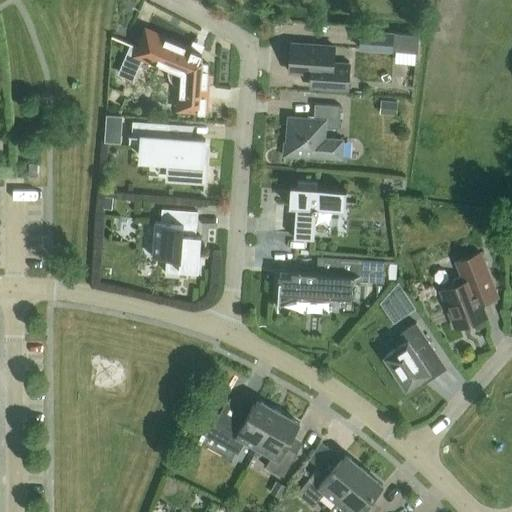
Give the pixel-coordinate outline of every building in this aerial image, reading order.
[(204,111),(208,64),(201,64),(201,60),(199,59),(201,53),(191,48),(191,49),(189,48),(190,45),(144,26),(136,46),(130,44),(117,74),(133,81),(141,60),(157,67),(158,63),(168,68),(168,74),(170,80),(174,84),(180,86),(178,109),(204,111)] [(418,34),(383,32),(359,31),(358,49),(417,53),(418,34)] [(289,72),(311,73),(310,87),(347,90),(348,64),(333,63),(334,46),(291,43),(289,72)] [(340,139),(324,138),(325,128),(339,129),(340,106),(314,104),(313,119),(288,117),(286,142),(284,142),(283,156),(298,157),(298,155),(338,158),(340,139)] [(122,115),(106,114),(104,142),(120,143),(122,115)] [(129,134),(129,136),(133,136),(132,141),(135,141),(134,157),(171,159),(169,180),(205,183),(206,158),(201,158),(202,141),(205,141),(205,140),(169,137),(169,125),(134,122),(133,135),(129,134)] [(37,177),(37,164),(29,163),(28,176),(37,177)] [(317,182),(297,181),(297,186),(290,185),(289,205),(296,206),(294,238),(314,239),(316,207),(345,209),(346,189),(317,187),(317,182)] [(198,271),(201,236),(195,236),(197,211),(162,208),(161,222),(155,222),(153,257),(166,258),(165,273),(179,274),(180,270),(198,271)] [(502,217),(484,217),(484,231),(501,231),(502,217)] [(498,298),(495,291),(480,252),(456,262),(462,276),(454,278),(452,283),(453,286),(441,291),(456,328),(486,316),(481,304),(498,298)] [(331,273),(316,272),(291,270),(291,275),(280,274),(278,307),(279,307),(279,305),(300,296),(304,298),(307,299),(311,300),(319,300),(323,300),(326,300),(330,299),(331,296),(351,298),(353,279),(383,282),(384,263),(392,260),(367,259),(332,257),(331,273)] [(402,285),(383,296),(395,318),(415,306),(402,285)] [(431,379),(447,368),(416,323),(400,333),(406,342),(385,356),(390,363),(387,365),(395,378),(398,375),(406,387),(427,373),(431,379)] [(251,408),(227,396),(215,421),(213,420),(204,436),(238,453),(244,441),(257,448),(278,411),(256,399),(251,408)] [(278,411),(257,448),(271,456),(265,466),(283,477),(297,452),(286,446),(299,423),(278,411)] [(337,502),(364,469),(345,453),(327,474),(318,466),(296,493),(313,506),(324,492),(337,502)] [(364,469),(337,502),(348,511),(373,511),(366,506),(383,485),(364,469)]
